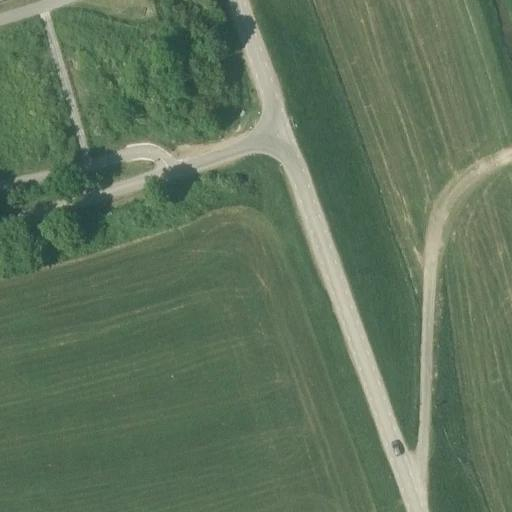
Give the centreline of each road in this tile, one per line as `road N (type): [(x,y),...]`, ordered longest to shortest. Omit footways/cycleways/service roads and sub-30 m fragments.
road 1 (unclassified): [(418,511),(280,132)]
road 2 (track): [(511,160),(442,208),(431,256),(421,511)]
road 3 (unclassified): [(0,224),(280,132)]
road 4 (unclassified): [(280,132),(234,0)]
